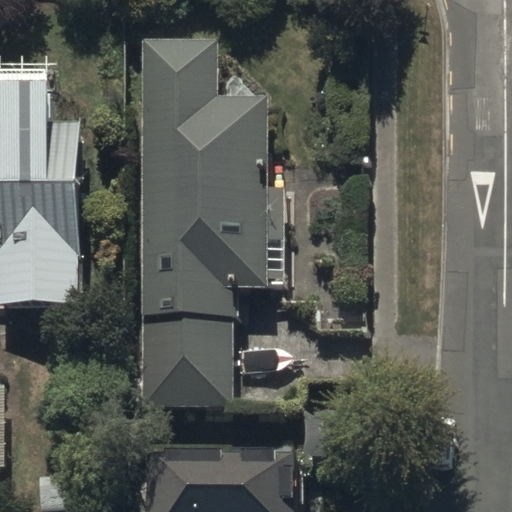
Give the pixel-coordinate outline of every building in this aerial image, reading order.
[(220,54),(146,54),(146,414),(234,414),(234,326),(243,326),(243,298),(271,298),(271,283),(286,283),(286,196),(267,196),(267,109),(220,109),(220,54)] [(0,316),(82,316),(82,136),(58,136),(58,68),(0,68),(0,316)] [(9,394),(0,393),(0,478),(9,478),(9,394)] [(352,466),(351,413),(308,413),(308,466),(352,466)] [(300,511),(301,469),(152,471),(151,511),(300,511)]
